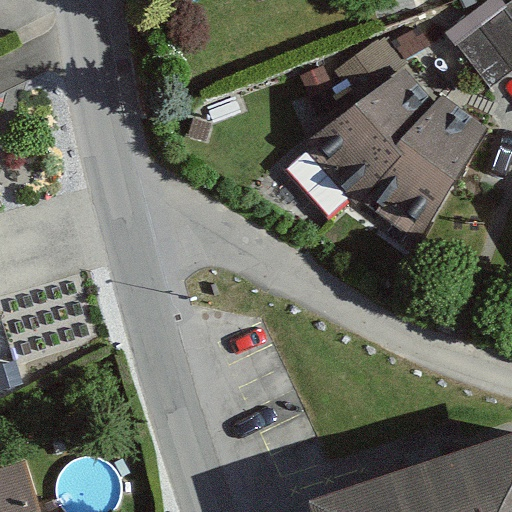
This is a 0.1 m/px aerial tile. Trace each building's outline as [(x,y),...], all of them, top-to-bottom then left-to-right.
[(511,72),(511,4),(450,49),(483,94),(511,72)] [(319,73),(342,109),(410,67),(387,31),(319,73)] [(409,239),(480,135),(435,102),(430,109),(396,78),(270,167),(317,232),(357,203),(409,239)] [(511,511),(511,432),(297,501),(300,511),(511,511)] [(0,469),(0,511),(26,511),(13,466),(0,469)]
